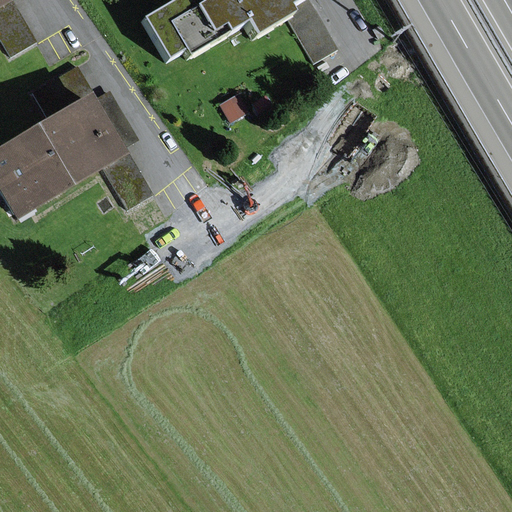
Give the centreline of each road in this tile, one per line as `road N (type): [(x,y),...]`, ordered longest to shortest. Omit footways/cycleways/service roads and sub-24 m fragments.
road 1 (residential): [(61,0),(179,173)]
road 2 (motorway): [(440,0),(511,121)]
